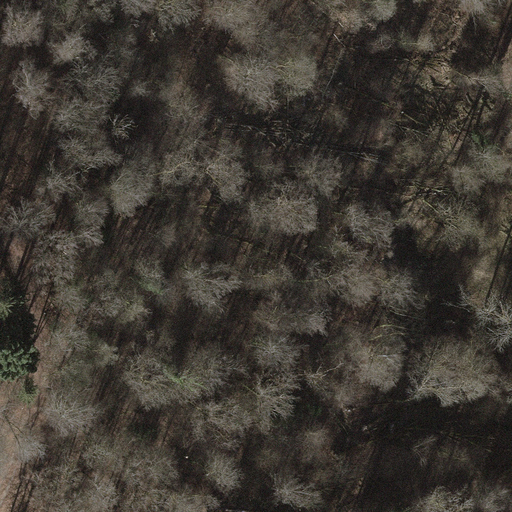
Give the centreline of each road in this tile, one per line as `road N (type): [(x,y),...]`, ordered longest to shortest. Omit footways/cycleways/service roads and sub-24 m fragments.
road 1 (track): [(0,209),(38,302),(36,396),(0,511)]
road 2 (track): [(511,55),(493,293)]
